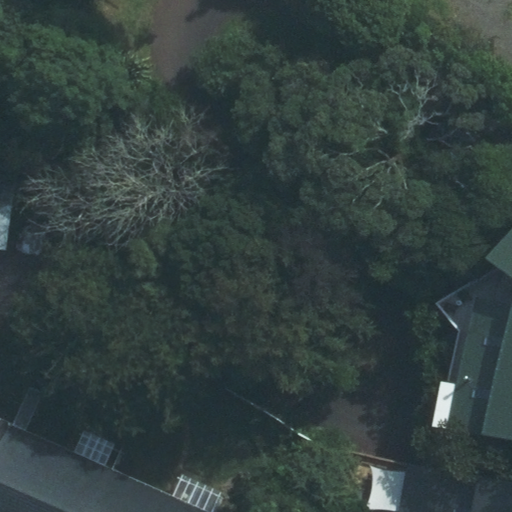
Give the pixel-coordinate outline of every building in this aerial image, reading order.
[(511,8),(511,0),(432,0),(501,33),(511,8)] [(21,164),(0,162),(0,245),(15,247),(21,164)] [(456,389),(450,441),(511,447),(511,311),(483,308),(473,391),(456,389)] [(0,414),(0,456),(16,421),(0,414)] [(220,511),(16,421),(0,456),(0,511),(220,511)] [(511,511),(511,484),(379,473),(375,511),(511,511)]
